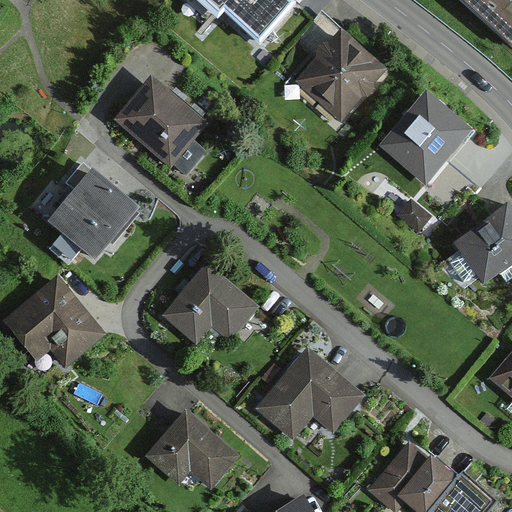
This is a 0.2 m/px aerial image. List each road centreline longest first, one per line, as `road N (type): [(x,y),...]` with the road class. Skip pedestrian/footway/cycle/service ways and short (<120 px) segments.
road 1 (residential): [(511,463),(489,456),(194,219)]
road 2 (residential): [(194,219),(139,293),(132,316),(138,338),(276,458)]
road 3 (unclassified): [(383,0),(511,105)]
road 4 (residential): [(194,219),(87,135)]
